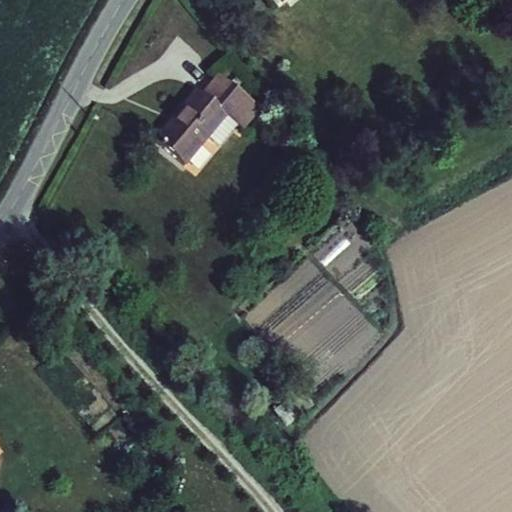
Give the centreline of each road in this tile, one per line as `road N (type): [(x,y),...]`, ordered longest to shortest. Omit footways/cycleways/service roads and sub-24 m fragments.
road 1 (unknown): [(2,226),(280,511)]
road 2 (unclassified): [(0,230),(123,0)]
